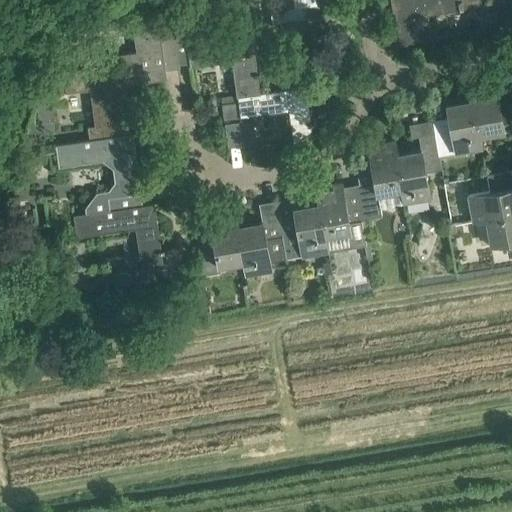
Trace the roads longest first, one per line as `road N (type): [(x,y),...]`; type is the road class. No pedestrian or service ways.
road 1 (residential): [(196,164),(227,177),(322,164),(379,73)]
road 2 (residential): [(379,73),(419,74),(511,49)]
